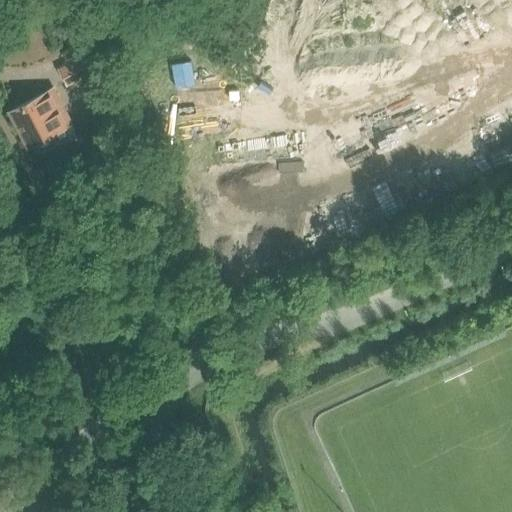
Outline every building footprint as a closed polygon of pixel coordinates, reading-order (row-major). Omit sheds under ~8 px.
[(65,28),(60,17),(47,23),(53,35),(65,28)] [(75,42),(69,33),(62,37),(68,46),(75,42)] [(80,55),(74,45),(62,51),(68,62),(80,55)] [(89,73),(80,56),(68,62),(57,68),(66,85),(89,73)] [(12,110),(11,111),(28,143),(30,142),(35,152),(40,153),(73,136),(74,131),(69,122),(70,122),(54,89),(12,110)]
